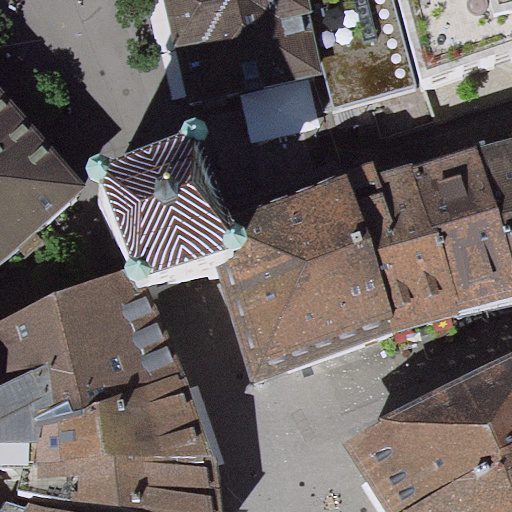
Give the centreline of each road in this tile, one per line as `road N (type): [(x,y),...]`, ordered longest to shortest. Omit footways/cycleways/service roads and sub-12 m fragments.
road 1 (residential): [(43,0),(151,175),(239,448)]
road 2 (residential): [(239,448),(511,355)]
